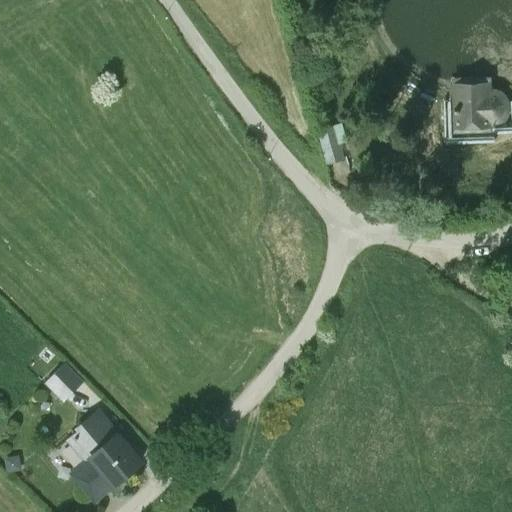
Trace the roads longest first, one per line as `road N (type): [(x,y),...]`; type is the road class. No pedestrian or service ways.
road 1 (unclassified): [(355,222),(307,328),(130,511)]
road 2 (unclassified): [(355,222),(322,200),(169,0)]
road 3 (unclassified): [(511,230),(428,238),(355,222)]
